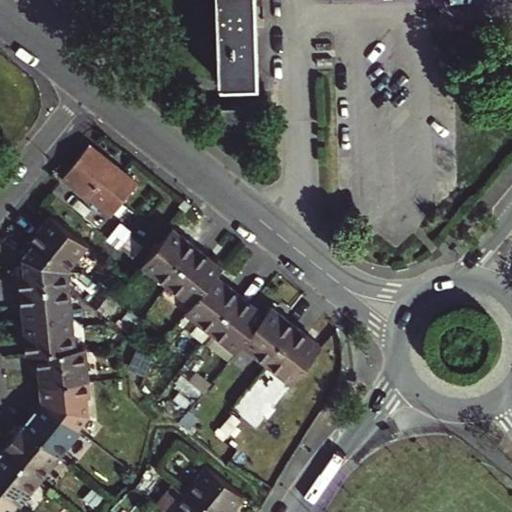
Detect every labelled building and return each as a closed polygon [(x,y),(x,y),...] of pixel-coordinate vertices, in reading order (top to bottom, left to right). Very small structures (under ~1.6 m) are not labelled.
[(259,82),(256,0),(219,0),(222,83),(259,82)] [(243,127),(243,107),(223,107),(224,127),(243,127)] [(89,146),(64,177),(112,216),(137,185),(89,146)] [(191,206),(184,201),(179,207),(186,213),(191,206)] [(33,246),(66,272),(87,247),(50,217),(29,242),(33,246)] [(171,231),(141,268),(167,288),(197,251),(171,231)] [(18,277),(20,293),(67,289),(66,272),(33,246),(22,260),(24,276),(18,277)] [(167,288),(191,308),(215,279),(221,271),(197,251),(167,288)] [(185,316),(209,336),(239,298),(215,279),(191,308),(185,316)] [(20,293),(23,325),(70,320),(67,289),(20,293)] [(239,298),(209,336),(234,355),(240,347),(263,318),(239,298)] [(270,310),(263,318),(240,347),(265,367),(294,329),(270,310)] [(185,316),(177,326),(201,346),(209,336),(185,316)] [(74,352),(70,320),(23,325),(27,357),(37,356),(74,352)] [(320,350),(294,329),(265,367),(290,387),(320,350)] [(74,352),(37,356),(40,387),(88,383),(85,351),(74,352)] [(40,387),(41,403),(75,430),(86,417),(84,400),(89,400),(88,383),(40,387)] [(41,403),(21,428),(59,458),(78,433),(75,430),(41,403)] [(59,458),(21,428),(2,452),(39,482),(59,458)] [(39,482),(2,452),(0,453),(0,491),(14,503),(19,506),(39,482)] [(234,511),(245,499),(209,468),(188,494),(210,511),(234,511)] [(0,491),(0,511),(7,511),(14,503),(0,491)] [(210,511),(188,494),(172,511),(210,511)]
